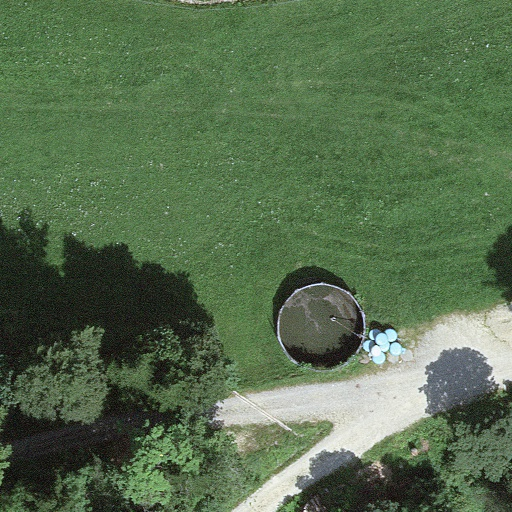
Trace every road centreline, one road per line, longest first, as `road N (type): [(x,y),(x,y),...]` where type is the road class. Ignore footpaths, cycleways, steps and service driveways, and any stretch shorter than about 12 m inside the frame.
road 1 (track): [(0,459),(186,421),(359,409)]
road 2 (track): [(359,409),(511,362)]
road 3 (track): [(359,409),(238,511)]
